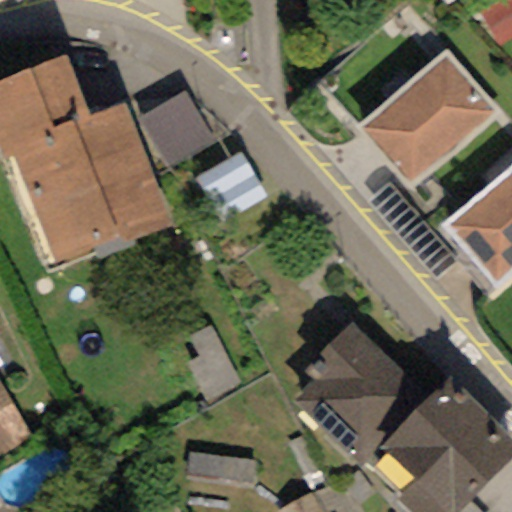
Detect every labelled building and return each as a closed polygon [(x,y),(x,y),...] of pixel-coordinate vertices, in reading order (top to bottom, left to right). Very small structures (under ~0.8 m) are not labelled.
[(511,0),(489,0),(486,4),(511,27),(511,0)] [(480,130),(427,65),(338,137),(392,203),(480,130)] [(46,67),(0,87),(0,235),(24,290),(155,232),(106,122),(77,135),(46,67)] [(511,276),(511,168),(509,165),(424,245),(481,305),(511,276)] [(268,409),(343,484),(405,422),(330,347),(268,409)] [(0,462),(36,444),(0,376),(0,462)] [(371,511),(470,511),(507,473),(427,399),(405,422),(343,484),(371,511)]
